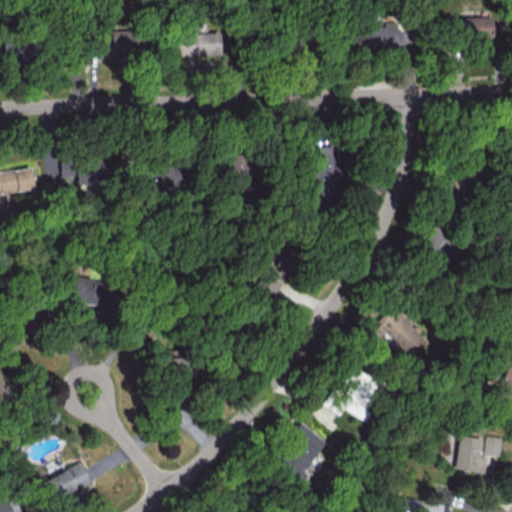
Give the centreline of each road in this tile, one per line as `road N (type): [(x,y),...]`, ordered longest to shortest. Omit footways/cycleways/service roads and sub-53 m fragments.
road 1 (residential): [(511,92),(0,111)]
road 2 (residential): [(138,511),(200,460),(362,259),(399,171),(409,96)]
road 3 (residential): [(170,489),(87,393)]
